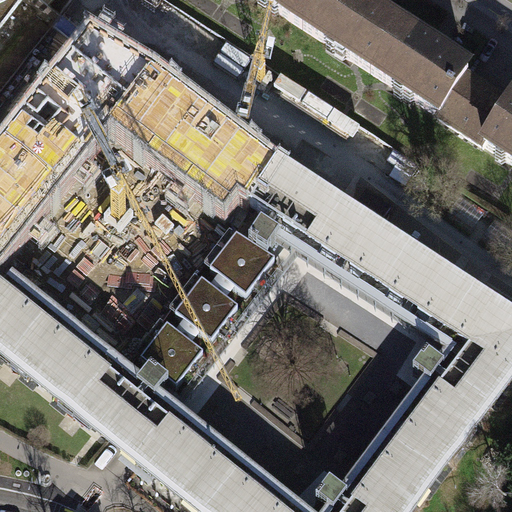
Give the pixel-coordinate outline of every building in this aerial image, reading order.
[(0,0),(0,11),(8,0),(0,0)] [(323,0),(256,0),(303,31),(323,0)] [(400,31),(352,0),(323,0),(303,31),(371,75),(400,31)] [(468,75),(400,31),(371,75),(439,119),(465,79),(468,75)] [(510,108),(465,79),(439,119),(438,121),(483,150),(484,148),(510,108)] [(511,166),(511,105),(510,108),(484,148),(511,166)] [(436,330),(471,353),(452,377),(429,359),(424,367),(447,385),(350,511),(342,511),(324,499),(319,506),(326,511),(274,511),(163,422),(139,403),(157,380),(149,374),(131,397),(0,291),(0,353),(133,459),(198,511),(410,511),(511,377),(511,322),(462,290),(326,202),(276,169),(269,181),(255,202),(250,209),(266,220),(251,244),(259,249),(274,225),(300,242),(436,330)] [(275,264),(237,239),(210,273),(228,287),(246,301),(275,264)] [(220,298),(203,284),(176,318),(194,332),(212,346),(238,312),(220,298)] [(186,343),(168,329),(141,364),(176,392),(204,357),(186,343)]
